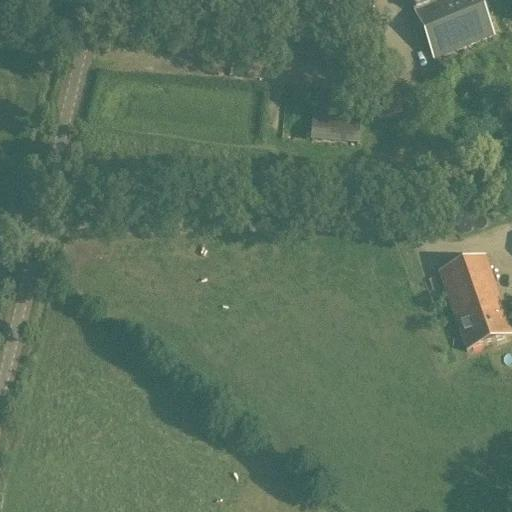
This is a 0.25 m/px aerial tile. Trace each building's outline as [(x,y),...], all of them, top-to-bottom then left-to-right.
[(373,22),(374,0),(312,0),(311,20),(373,22)] [(409,0),(434,62),(493,38),(477,0),(409,0)] [(376,121),(403,117),(396,77),(390,78),(385,49),(364,52),(369,81),(370,82),(376,121)] [(314,110),(311,144),(358,148),(361,115),(314,110)] [(466,354),(511,338),(485,259),(439,275),(466,354)]
